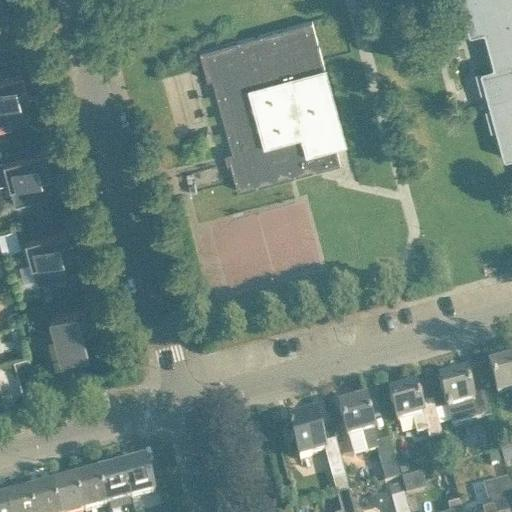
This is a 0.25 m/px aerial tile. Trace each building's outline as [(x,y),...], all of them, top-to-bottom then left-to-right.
[(511,0),(455,0),(458,8),(462,7),(464,16),(471,14),(476,32),(483,30),(493,67),(475,72),(480,91),(485,90),(489,107),(485,108),(491,130),(495,128),(511,123),(511,0)] [(311,21),(268,33),(199,51),(207,80),(212,79),(232,152),(235,161),(230,162),(237,191),(340,163),(334,144),(344,142),(311,21)] [(29,96),(22,71),(10,74),(8,67),(0,68),(0,124),(26,118),(21,98),(29,96)] [(511,123),(495,128),(503,158),(511,155),(511,123)] [(51,175),(47,160),(44,149),(32,152),(30,145),(1,153),(3,161),(0,161),(0,183),(8,181),(15,205),(34,200),(39,217),(49,214),(45,197),(48,196),(43,177),(51,175)] [(73,253),(66,228),(53,231),(51,224),(22,232),(36,284),(69,275),(64,256),(73,253)] [(15,239),(0,241),(0,264),(19,261),(15,239)] [(98,348),(92,325),(87,305),(50,315),(66,371),(96,363),(92,349),(98,348)] [(29,310),(20,313),(27,336),(35,334),(29,310)] [(511,359),(489,366),(497,398),(511,393),(511,359)] [(480,379),(479,380),(468,383),(465,373),(438,380),(452,428),(491,417),(480,379)] [(430,441),(442,438),(432,402),(421,405),(416,386),(389,394),(398,425),(413,421),(417,436),(427,433),(430,441)] [(379,444),(366,400),(340,407),(349,440),(364,436),(369,454),(377,452),(386,483),(399,479),(388,441),(379,444)] [(333,480),(346,476),(336,442),(325,445),(316,413),(303,417),(302,415),(289,419),(289,421),(288,421),(291,430),(290,431),(293,443),(294,442),(299,460),(326,453),(333,480)] [(154,494),(145,460),(121,466),(131,501),(154,494)] [(131,501),(121,466),(98,473),(108,507),(131,501)] [(90,511),(108,507),(98,473),(75,479),(84,511),(90,511)] [(84,511),(75,479),(52,485),(59,511),(84,511)] [(511,507),(511,497),(507,481),(482,487),(489,511),(503,511),(503,510),(511,507)] [(59,511),(52,485),(29,492),(34,511),(59,511)] [(34,511),(29,492),(6,498),(9,511),(34,511)] [(407,511),(404,497),(391,501),(394,511),(407,511)] [(0,511),(9,511),(6,498),(0,499),(0,511)] [(354,511),(351,498),(338,501),(340,511),(354,511)]
